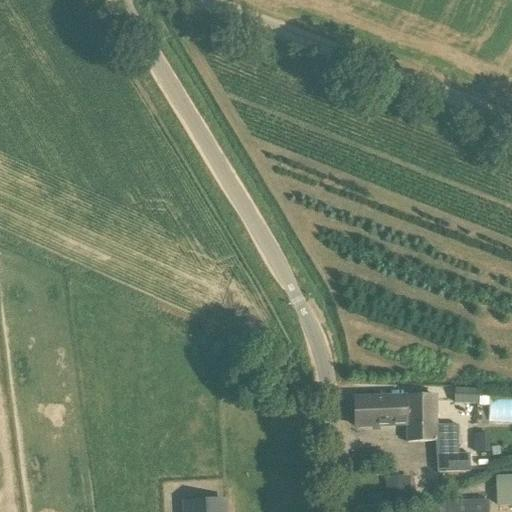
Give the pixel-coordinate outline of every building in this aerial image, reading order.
[(478,390),(454,389),(454,405),(478,405),(478,390)] [(404,399),(406,426),(407,442),(437,441),(438,455),(438,473),(469,473),(468,455),(459,454),(458,425),(437,426),(436,398),(404,399)] [(404,399),(355,401),(356,429),(406,426),(404,399)] [(475,434),(475,452),(487,452),(486,434),(475,434)] [(426,471),(412,474),(417,504),(432,501),(426,471)] [(386,479),(387,503),(411,502),(410,478),(386,479)] [(511,480),(498,481),(499,511),(511,510),(511,480)] [(185,511),(225,511),(225,503),(186,505),(185,511)]
